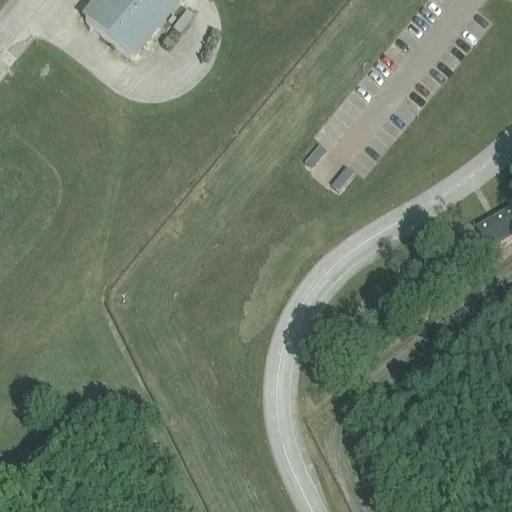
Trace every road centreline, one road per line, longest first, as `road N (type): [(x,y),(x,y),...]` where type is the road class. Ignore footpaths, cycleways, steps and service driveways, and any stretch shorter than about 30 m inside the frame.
road 1 (unclassified): [(511,145),(317,287),(274,388),(285,462),(311,511)]
road 2 (track): [(361,511),(340,459),(347,408),(511,276)]
